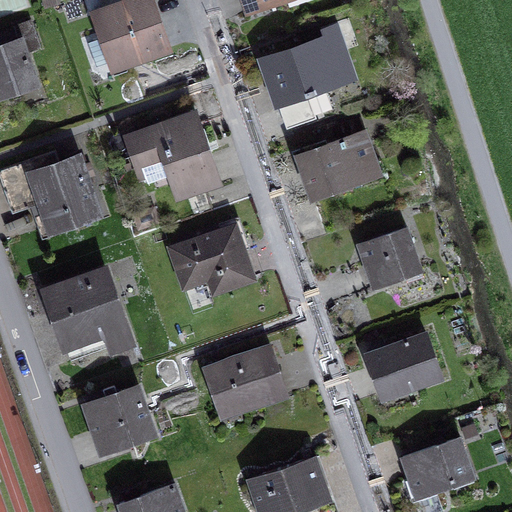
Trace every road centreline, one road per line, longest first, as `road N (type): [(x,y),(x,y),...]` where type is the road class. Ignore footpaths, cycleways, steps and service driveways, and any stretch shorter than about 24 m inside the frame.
road 1 (residential): [(373,511),(195,0)]
road 2 (residential): [(0,272),(83,511)]
